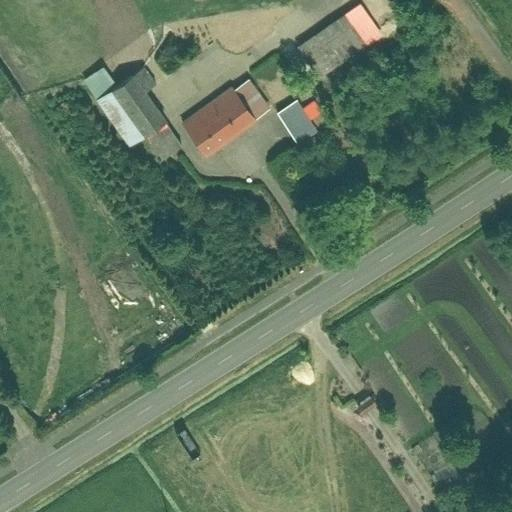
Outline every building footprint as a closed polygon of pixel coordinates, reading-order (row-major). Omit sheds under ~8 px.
[(379,34),(357,2),(291,47),(314,80),(379,34)] [(160,148),(179,136),(146,85),(156,79),(146,64),(118,82),(160,148)] [(245,73),(182,116),(206,152),(269,109),(245,73)] [(297,136),(315,126),(300,98),(282,107),(297,136)] [(481,415),(449,415),(449,453),(484,453),(484,445),(499,445),(499,433),(481,433),(481,415)] [(511,498),(501,481),(487,490),(492,498),(481,506),(484,511),(509,511),(511,510),(511,498)]
